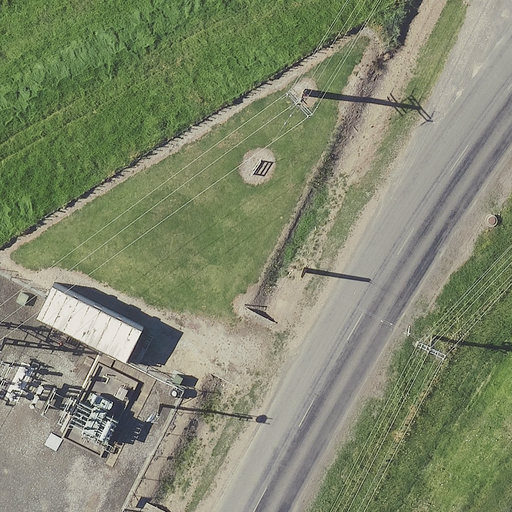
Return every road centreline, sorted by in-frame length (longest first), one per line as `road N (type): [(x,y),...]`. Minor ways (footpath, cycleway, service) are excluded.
road 1 (unclassified): [(250,511),(511,1)]
road 2 (track): [(0,110),(200,0)]
